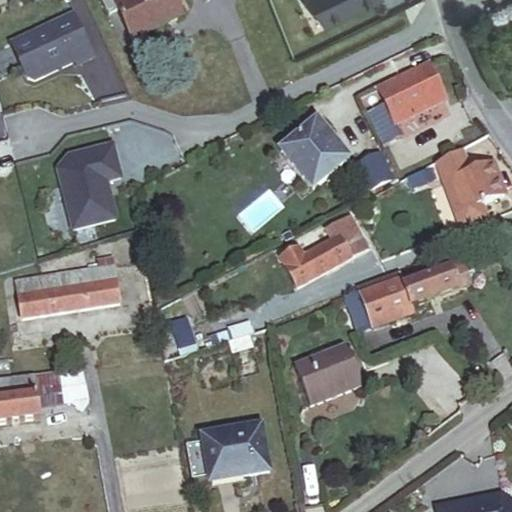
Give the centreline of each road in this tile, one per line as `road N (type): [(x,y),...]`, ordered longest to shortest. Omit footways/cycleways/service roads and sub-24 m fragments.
road 1 (residential): [(453,23),(404,36),(238,119),(176,125),(132,109),(33,130)]
road 2 (residential): [(357,511),(511,397)]
road 3 (residential): [(511,135),(453,23)]
